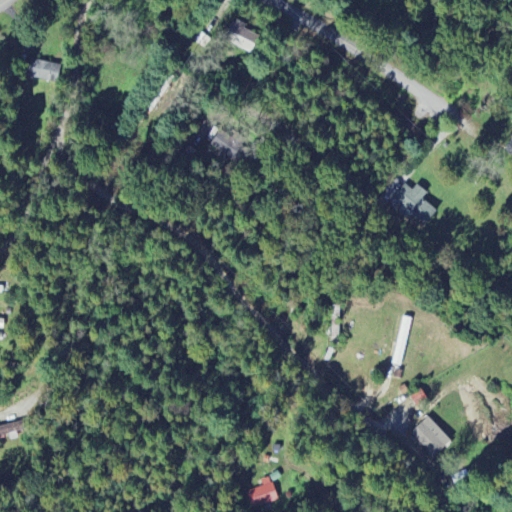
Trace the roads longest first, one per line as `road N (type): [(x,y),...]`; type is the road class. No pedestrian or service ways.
road 1 (residential): [(89,0),(60,138),(66,164),(97,198),(199,260),(287,358),(433,493),(442,511)]
road 2 (residential): [(429,106),(249,0),(0,6)]
